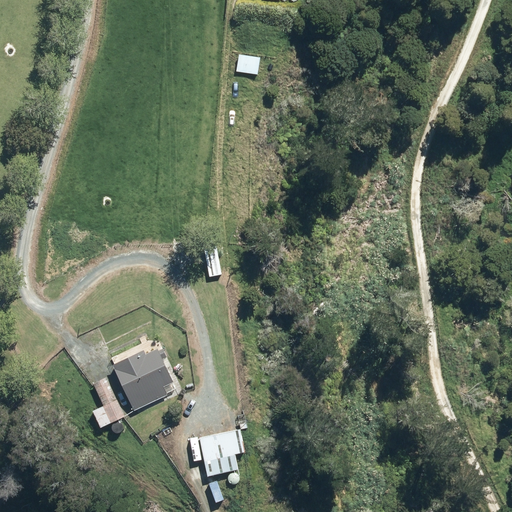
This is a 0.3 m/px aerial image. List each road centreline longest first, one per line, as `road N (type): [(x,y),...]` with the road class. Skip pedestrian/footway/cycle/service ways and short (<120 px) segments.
road 1 (track): [(476,0),(406,173),(402,206),(426,349),(486,511)]
road 2 (track): [(50,313),(70,307),(117,262),(163,266),(184,288),(210,370),(208,417),(186,446),(208,511)]
road 3 (track): [(69,338),(37,305),(29,235),(69,99),(86,0)]
